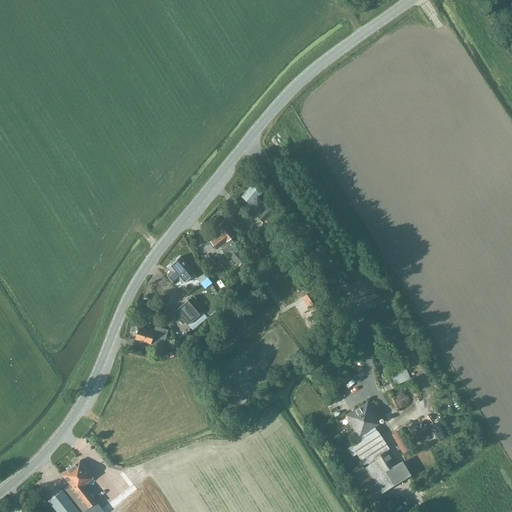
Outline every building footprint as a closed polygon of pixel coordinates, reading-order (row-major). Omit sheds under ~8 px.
[(502,0),(489,0),(496,11),(504,6),(503,4),(505,3),(502,0)] [(258,212),(264,204),(257,198),(261,193),(252,185),(243,196),(251,204),(250,205),(258,212)] [(216,196),(219,188),(214,186),(211,193),(216,196)] [(282,219),(275,212),(269,205),(257,216),(264,223),(266,221),(273,228),(282,219)] [(230,238),(236,234),(226,221),(217,228),(220,233),(211,240),(217,248),(221,246),(226,253),(227,252),(236,265),(245,258),(235,246),(236,245),(230,238)] [(220,267),(224,264),(218,254),(213,257),(220,267)] [(182,286),(195,276),(181,259),(168,269),(170,272),(167,274),(175,284),(178,282),(182,286)] [(363,282),(360,288),(370,293),(373,287),(363,282)] [(311,313),(323,306),(312,290),(301,297),(311,313)] [(176,309),(175,310),(176,310),(173,312),(183,324),(185,322),(188,325),(203,312),(191,298),(188,300),(187,300),(187,301),(176,310),(176,309)] [(136,340),(163,348),(168,330),(156,326),(154,332),(139,328),(136,340)] [(315,326),(309,331),(312,335),(318,331),(315,326)] [(340,396),(358,377),(351,369),(332,388),(340,396)] [(388,384),(378,390),(381,395),(391,389),(388,384)] [(367,403),(346,416),(361,441),(352,446),(365,467),(364,468),(363,466),(349,475),(373,511),(375,511),(388,505),(381,494),(412,475),(402,460),(395,465),(386,452),(390,449),(378,431),(376,432),(374,427),(380,424),(377,418),(381,415),(373,402),(368,405),(367,403)] [(336,426),(346,421),(342,414),(333,419),(336,426)] [(391,434),(403,454),(412,448),(400,429),(391,434)] [(95,478),(81,460),(61,476),(69,486),(63,491),(80,511),(85,511),(100,501),(87,484),(95,478)] [(78,511),(62,490),(48,501),(57,511),(78,511)]
